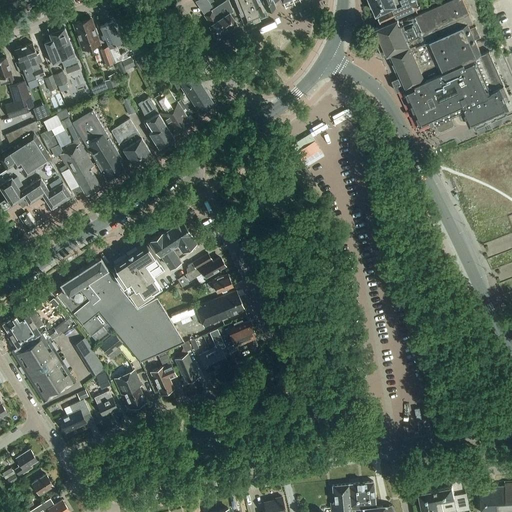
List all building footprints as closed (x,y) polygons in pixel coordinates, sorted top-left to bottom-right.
[(216,35),(225,30),(236,23),(230,13),(234,11),(229,0),(225,0),(212,9),(212,10),(205,15),(210,24),(209,24),(216,35)] [(236,0),(237,1),(236,2),(245,22),(246,23),(248,23),(263,17),(263,16),(266,15),(265,11),(266,11),(262,0),(261,0),(259,1),(258,0),(236,0)] [(258,0),(259,1),(261,0),(262,0),(266,11),(276,6),(274,1),(275,0),(258,0)] [(370,0),(382,25),(397,18),(396,17),(400,15),(419,7),(415,0),(370,0)] [(382,25),(371,30),(382,55),(387,52),(388,53),(398,76),(401,82),(408,78),(410,84),(403,87),(402,88),(418,126),(430,121),(431,123),(435,121),(438,130),(441,131),(453,125),(454,123),(450,112),(459,109),(461,115),(461,116),(460,116),(460,117),(460,118),(461,118),(461,119),(462,119),(463,119),(464,119),(464,118),(465,118),(469,120),(470,123),(511,106),(508,99),(511,97),(490,50),(481,54),(475,39),(481,37),(476,26),(470,28),(468,24),(474,22),(463,0),(450,0),(409,18),(410,20),(404,23),(403,20),(399,21),(397,19),(401,17),(400,15),(396,17),(397,18),(382,25)] [(81,19),(92,51),(93,51),(92,46),(100,43),(96,33),(98,32),(96,27),(94,27),(92,19),(89,17),(81,19)] [(92,51),(81,19),(73,22),(83,49),(84,49),(85,54),(92,51)] [(119,55),(116,50),(114,44),(121,41),(113,24),(108,22),(99,26),(115,62),(127,57),(125,52),(119,55)] [(51,39),(44,41),(51,60),(52,62),(62,59),(65,67),(70,65),(78,63),(77,61),(65,27),(64,27),(50,33),(49,33),(50,37),(51,39)] [(31,63),(33,70),(36,77),(44,74),(42,66),(40,67),(37,61),(41,59),(38,50),(36,51),(32,40),(23,44),(31,63)] [(20,68),(31,63),(23,44),(15,47),(19,58),(17,59),(20,68)] [(108,46),(101,49),(107,65),(114,62),(108,46)] [(134,56),(144,73),(155,67),(144,49),(134,56)] [(8,81),(13,79),(11,72),(5,55),(0,57),(0,75),(5,74),(8,81)] [(131,56),(123,60),(127,69),(136,65),(131,56)] [(163,65),(160,67),(163,72),(166,70),(167,72),(174,68),(169,59),(162,63),(163,65)] [(179,79),(178,77),(173,80),(178,88),(183,85),(187,92),(179,97),(189,113),(197,108),(200,111),(212,103),(197,79),(199,78),(194,69),(179,79)] [(53,74),(58,85),(68,81),(63,70),(53,74)] [(45,77),(50,90),(58,87),(53,74),(45,77)] [(108,88),(119,84),(116,76),(105,80),(108,88)] [(23,79),(8,84),(14,100),(24,97),(29,95),(28,91),(23,79)] [(107,88),(104,82),(98,84),(101,91),(107,88)] [(154,97),(162,109),(160,111),(174,133),(190,122),(176,100),(169,88),(154,97)] [(157,147),(162,143),(173,136),(157,110),(158,109),(150,96),(143,100),(143,99),(138,102),(140,105),(145,114),(148,118),(143,121),(148,131),(148,132),(157,147)] [(8,117),(29,111),(24,97),(14,100),(4,103),(8,117)] [(123,99),(129,114),(135,111),(129,97),(123,99)] [(107,180),(124,169),(119,161),(122,159),(92,110),(72,122),(107,180)] [(67,114),(60,118),(65,128),(73,124),(67,114)] [(132,164),(138,160),(151,152),(129,117),(111,129),(112,133),(132,164)] [(35,121),(29,123),(32,131),(33,130),(37,128),(35,121)] [(29,123),(23,126),(27,134),(32,131),(29,123)] [(27,134),(23,126),(18,128),(22,138),(27,134)] [(60,143),(52,127),(41,133),(49,149),(60,143)] [(18,128),(12,130),(16,141),(22,138),(18,128)] [(22,138),(16,141),(11,144),(12,145),(4,150),(13,164),(0,172),(0,187),(10,204),(17,200),(22,207),(42,194),(50,208),(57,204),(60,210),(74,201),(50,160),(52,159),(33,130),(32,131),(27,134),(22,138)] [(11,144),(16,141),(12,130),(6,133),(11,144)] [(309,170),(328,159),(314,137),(295,148),(309,170)] [(85,194),(92,189),(99,185),(90,167),(93,165),(79,143),(73,147),(68,150),(60,155),(73,176),(78,184),(79,184),(85,194)] [(27,231),(34,227),(25,213),(18,217),(27,231)] [(150,238),(169,267),(181,260),(179,256),(186,252),(183,247),(196,238),(183,218),(163,231),(162,231),(150,238)] [(116,267),(113,269),(138,306),(163,289),(154,276),(165,269),(147,242),(121,260),(114,264),(116,267)] [(203,271),(206,276),(223,266),(224,263),(221,258),(218,257),(213,260),(208,253),(192,263),(192,262),(188,265),(189,267),(187,268),(187,272),(186,273),(189,279),(203,271)] [(67,305),(69,307),(92,335),(108,322),(140,361),(182,343),(185,341),(173,323),(181,319),(183,324),(192,320),(191,316),(192,315),(195,321),(199,319),(202,325),(204,325),(205,326),(244,310),(244,309),(235,289),(188,310),(188,309),(172,315),(170,316),(158,296),(138,308),(121,287),(121,286),(109,271),(107,269),(108,268),(105,263),(101,257),(68,279),(64,281),(61,284),(64,290),(58,295),(67,305)] [(231,279),(229,274),(229,273),(227,274),(223,276),(223,275),(216,278),(216,279),(212,280),(214,285),(217,292),(234,285),(233,284),(234,281),(233,279),(231,279)] [(212,280),(202,284),(204,289),(214,285),(212,280)] [(12,338),(9,339),(11,343),(14,348),(17,346),(17,347),(33,337),(39,347),(44,344),(47,342),(32,319),(38,315),(32,306),(26,310),(25,309),(16,315),(15,314),(10,318),(3,323),(11,336),(12,338)] [(41,332),(47,342),(63,332),(60,328),(73,321),(71,317),(48,331),(47,329),(41,332)] [(254,330),(250,320),(243,323),(242,319),(234,323),(236,326),(229,329),(230,331),(221,335),(226,346),(235,342),(235,344),(236,344),(256,336),(256,335),(256,333),(255,330),(254,330)] [(210,349),(218,367),(229,362),(222,347),(226,346),(221,335),(218,328),(210,331),(217,347),(210,349)] [(107,353),(121,342),(113,333),(100,344),(107,353)] [(17,346),(14,348),(12,350),(44,401),(75,382),(50,341),(47,342),(44,344),(39,347),(33,337),(17,347),(17,346)] [(105,367),(85,337),(74,344),(93,374),(105,367)] [(191,340),(195,349),(199,347),(195,338),(191,340)] [(192,348),(188,340),(185,341),(182,343),(186,351),(192,348)] [(208,371),(218,367),(210,349),(200,354),(208,371)] [(193,378),(198,376),(194,368),(195,367),(189,352),(176,358),(182,373),(183,373),(187,381),(189,380),(190,381),(193,379),(193,378)] [(173,388),(168,378),(175,375),(166,353),(160,356),(163,365),(150,371),(160,393),(173,388)] [(135,369),(115,378),(122,394),(125,392),(132,407),(141,403),(140,401),(144,400),(144,401),(146,400),(139,386),(142,385),(135,369)] [(106,371),(97,374),(102,388),(111,384),(106,371)] [(86,389),(77,393),(80,399),(89,395),(86,389)] [(105,396),(97,400),(98,402),(96,403),(101,414),(116,407),(111,394),(105,396)] [(81,414),(89,411),(83,398),(69,404),(72,411),(58,417),(64,430),(84,421),(81,414)] [(21,466),(17,469),(21,476),(34,468),(31,463),(37,459),(30,448),(16,457),(21,466)] [(19,479),(12,467),(2,473),(6,479),(7,478),(11,483),(19,479)] [(53,485),(46,473),(32,482),(39,494),(53,485)] [(511,511),(511,480),(505,481),(505,485),(497,485),(497,487),(480,489),(481,511),(488,511),(498,511),(511,511)] [(392,511),(390,505),(374,506),(371,482),(347,484),(350,509),(358,508),(359,511),(392,511)] [(18,483),(10,487),(14,493),(21,489),(18,483)] [(331,486),(333,508),(330,508),(330,511),(349,511),(350,509),(347,484),(331,486)] [(445,511),(469,507),(466,493),(454,495),(452,485),(419,492),(423,511),(445,511)] [(65,511),(69,510),(62,498),(55,503),(50,496),(27,511),(36,511),(43,508),(44,511),(65,511)] [(284,511),(281,497),(272,499),(273,500),(263,502),(265,511),(261,511),(284,511)] [(31,498),(22,503),(25,509),(34,504),(31,498)]
